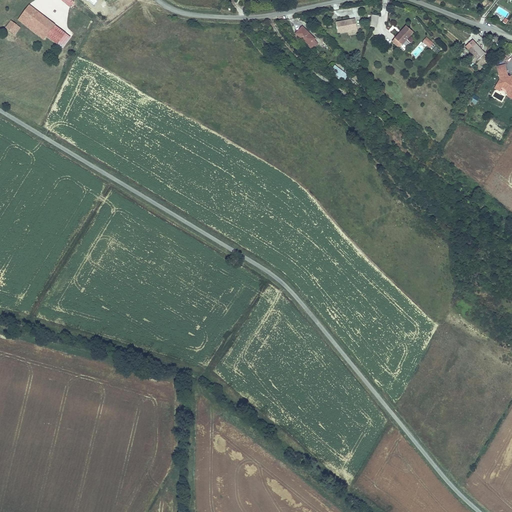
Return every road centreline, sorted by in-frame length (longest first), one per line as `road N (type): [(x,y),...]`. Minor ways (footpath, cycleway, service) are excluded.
road 1 (unclassified): [(0,110),(276,277),(480,511)]
road 2 (unclassified): [(343,0),(242,17),(178,11),(158,0)]
